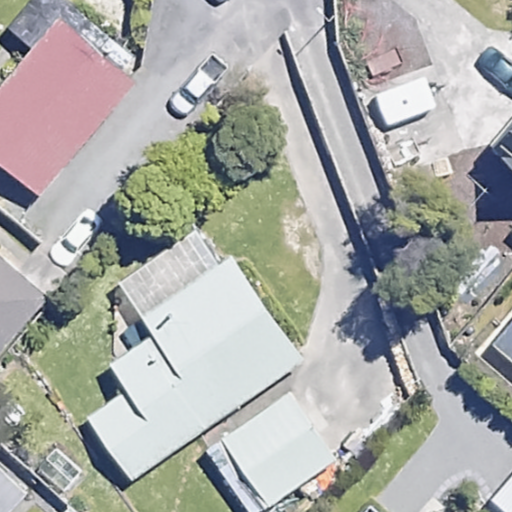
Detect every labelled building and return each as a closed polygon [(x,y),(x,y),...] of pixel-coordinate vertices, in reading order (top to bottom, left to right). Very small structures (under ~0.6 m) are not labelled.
[(132,82),(57,19),(0,86),(0,156),(40,190),(132,82)] [(303,355),(204,218),(119,279),(156,331),(113,362),(130,386),(90,415),(134,476),(303,355)] [(0,350),(46,295),(0,255),(0,350)] [(511,310),(487,338),(511,361),(511,310)] [(257,511),(335,457),(288,391),(208,448),(252,511),(257,511)] [(0,511),(4,511),(26,489),(0,464),(0,511)]
